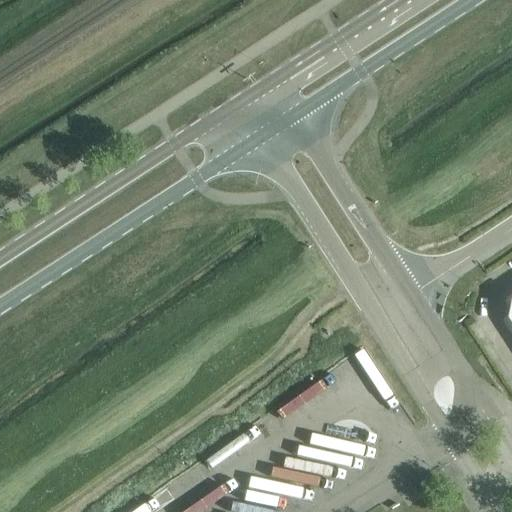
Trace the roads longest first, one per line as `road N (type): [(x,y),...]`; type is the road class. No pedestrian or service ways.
road 1 (unclassified): [(257,139),(450,438)]
road 2 (tertiary): [(0,304),(257,139)]
road 3 (tertiary): [(248,98),(0,258)]
road 4 (tertiary): [(290,117),(471,0)]
road 5 (unclassified): [(410,294),(290,117)]
road 6 (tertiary): [(407,0),(248,98)]
road 7 (unclassified): [(338,511),(450,438)]
road 8 (unclassified): [(482,399),(410,294)]
road 9 (unclassified): [(410,294),(511,228)]
